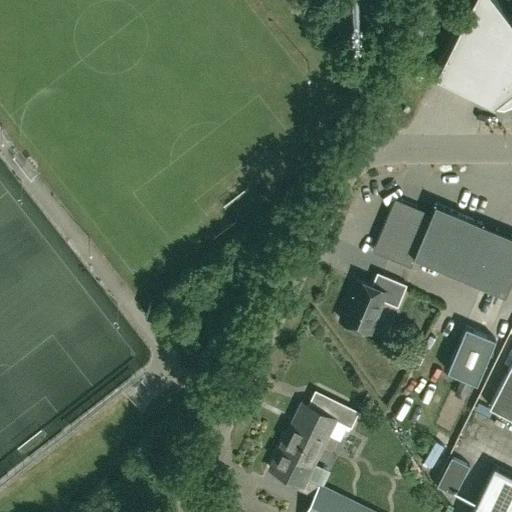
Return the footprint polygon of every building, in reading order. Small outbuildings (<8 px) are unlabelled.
[(511,19),(511,20),(495,0),(471,0),(435,73),(493,102),(494,100),(502,102),(510,100),(511,98),(511,19)] [(355,23),(360,12),(341,5),(336,16),(355,23)] [(505,292),(511,275),(511,232),(435,201),(431,210),(400,197),(392,200),(372,247),(409,263),(412,254),(505,292)] [(397,303),(406,281),(382,271),(377,285),(356,276),(340,316),(369,329),(382,297),(397,303)] [(465,325),(447,369),(476,382),(494,337),(465,325)] [(511,415),(511,357),(488,404),(511,415)] [(464,399),(471,384),(460,379),(453,394),(464,399)] [(379,511),(306,476),(334,418),(350,426),(358,409),(332,396),(325,412),(301,401),(269,467),(286,475),(283,480),(313,495),(304,511),(379,511)] [(511,436),(500,431),(494,442),(511,451),(511,436)] [(469,464),(451,455),(436,483),(454,493),(469,464)] [(468,511),(511,511),(511,472),(494,463),(468,511)]
